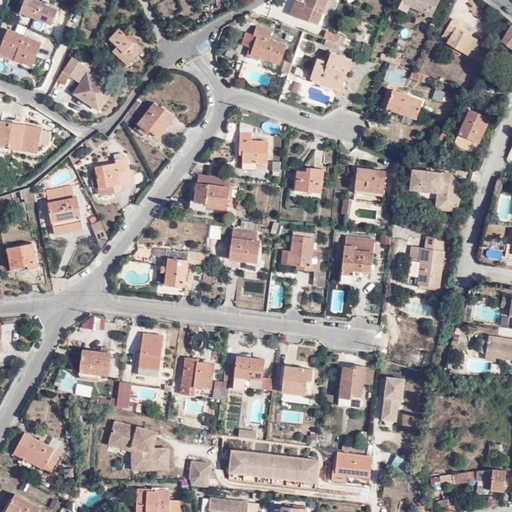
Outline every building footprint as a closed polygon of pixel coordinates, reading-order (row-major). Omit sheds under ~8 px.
[(52,28),(60,5),(46,0),(23,0),(18,17),(52,28)] [(299,18),(318,25),(326,0),(306,0),(305,4),(295,0),(290,14),(294,16),(299,4),(304,6),(299,18)] [(404,0),(403,2),(434,17),(442,0),(404,0)] [(299,18),(304,6),(299,4),(294,16),(299,18)] [(465,35),(467,31),(452,23),(445,36),(448,38),(447,40),(450,42),(448,46),(471,59),(480,43),(471,38),(465,35)] [(255,25),(253,33),(256,35),(252,48),(249,47),(246,54),(259,59),(261,57),(280,63),(286,45),(268,40),(271,30),(255,25)] [(89,30),(79,26),(74,39),(93,47),(95,41),(86,36),(89,30)] [(511,28),(503,41),(511,47),(511,28)] [(127,65),(127,64),(141,49),(120,29),(110,40),(117,46),(113,51),(127,65)] [(43,45),(8,30),(0,49),(17,57),(16,60),(33,67),(43,45)] [(327,30),(323,38),(338,43),(341,35),(327,30)] [(256,35),(253,33),(246,31),(241,44),(249,47),(252,48),(256,35)] [(117,46),(110,40),(106,45),(113,51),(117,46)] [(511,51),(511,47),(503,41),(502,44),(511,51)] [(17,57),(0,49),(0,53),(16,60),(17,57)] [(342,89),(352,59),(332,52),(328,62),(318,58),(311,77),(342,89)] [(64,85),(79,62),(73,57),(57,80),(64,85)] [(280,70),(289,73),(293,63),(284,60),(280,70)] [(422,74),(414,71),(413,71),(410,78),(419,81),(422,74)] [(74,94),(98,110),(112,89),(87,73),(74,94)] [(299,93),(303,84),(295,82),(292,91),(299,93)] [(416,119),(423,101),(393,90),(386,108),(416,119)] [(151,128),(153,131),(160,136),(176,116),(163,106),(161,108),(155,103),(139,123),(148,131),(151,128)] [(464,129),(472,111),(469,110),(460,128),(464,129)] [(453,143),(474,153),(488,119),(472,111),(464,129),(460,128),(453,143)] [(10,148),(26,151),(31,125),(20,123),(13,122),(0,119),(0,120),(0,151),(9,153),(10,148)] [(148,137),(153,131),(151,128),(148,131),(139,123),(135,127),(148,137)] [(31,125),(26,151),(36,152),(38,145),(49,146),(51,132),(42,130),(41,127),(31,125)] [(242,127),(241,134),(253,135),(254,128),(242,127)] [(253,135),(241,134),(238,155),(243,155),(242,171),(255,171),(256,165),(267,165),(269,143),(252,142),(253,135)] [(103,150),(105,159),(112,157),(109,148),(103,150)] [(93,168),(98,188),(112,186),(111,182),(119,181),(117,173),(125,172),(121,155),(113,156),(115,164),(93,168)] [(354,190),(383,194),(387,172),(358,168),(354,190)] [(320,195),(323,173),(306,170),(306,174),(296,172),(295,191),(320,195)] [(442,173),(413,170),(410,189),(439,193),(437,208),(455,210),(463,186),(450,184),(451,175),(441,174),(442,173)] [(127,182),(125,172),(117,173),(119,181),(119,183),(127,182)] [(195,175),(194,183),(228,187),(229,179),(195,175)] [(194,183),(191,202),(203,203),(203,206),(225,208),(228,187),(194,183)] [(25,203),(36,201),(33,185),(20,189),(21,198),(25,198),(25,203)] [(74,198),(72,186),(46,192),(54,235),(84,230),(77,197),(74,198)] [(112,186),(98,188),(99,195),(113,192),(112,186)] [(350,215),(352,200),(344,199),(341,214),(350,215)] [(243,210),(244,201),(237,200),(235,209),(243,210)] [(240,229),(256,231),(256,227),(253,226),(254,222),(242,220),(240,229)] [(102,222),(92,225),(99,246),(109,243),(102,222)] [(209,238),(220,239),(222,227),(211,226),(209,238)] [(256,240),(258,231),(256,231),(240,229),(233,228),(232,236),(256,240)] [(291,235),(290,249),(289,263),(295,264),(294,268),(316,271),(318,251),(311,250),(312,238),(291,235)] [(260,240),(256,240),(232,236),(228,258),(247,261),(248,257),(258,258),(260,240)] [(441,250),(442,241),(425,238),(424,247),(420,247),(417,260),(420,261),(417,284),(438,287),(444,251),(441,250)] [(347,241),(344,273),(353,274),(364,275),(364,271),(374,271),(377,243),(358,240),(357,242),(347,241)] [(8,249),(11,268),(29,265),(30,269),(38,268),(34,244),(8,249)] [(192,263),(193,258),(194,252),(165,248),(163,257),(166,258),(163,282),(181,285),(185,262),(192,263)] [(289,263),(290,249),(282,248),(280,262),(289,263)] [(488,261),(501,260),(501,249),(487,250),(488,261)] [(324,272),(316,271),(314,285),(322,286),(324,272)] [(353,274),(344,273),(343,281),(353,281),(353,274)] [(511,298),(502,297),(500,306),(509,308),(508,315),(511,315),(511,298)] [(105,326),(105,316),(87,316),(87,326),(105,326)] [(157,377),(162,336),(143,334),(138,375),(157,377)] [(511,339),(488,335),(484,356),(494,357),(511,360),(511,339)] [(425,349),(413,346),(409,366),(421,369),(425,349)] [(81,351),(79,371),(98,373),(98,378),(107,379),(110,356),(108,355),(108,352),(98,350),(98,354),(81,351)] [(271,370),(274,354),(267,353),(265,369),(271,370)] [(245,378),(250,379),(261,380),(262,378),(264,360),(236,357),(233,389),(243,390),(245,378)] [(211,389),(213,364),(197,363),(197,360),(185,358),(181,395),(194,397),(196,387),(211,389)] [(296,367),(308,369),(310,361),(296,359),(296,367)] [(231,366),(224,365),(223,380),(230,381),(231,366)] [(306,379),(310,379),(311,369),(308,369),(296,367),(283,366),(281,393),(305,395),(306,379)] [(342,368),(338,398),(350,399),(350,395),(361,396),(362,385),(363,367),(352,366),(352,369),(342,368)] [(375,368),(363,367),(362,385),(373,386),(375,368)] [(397,419),(405,373),(386,370),(379,416),(397,419)] [(75,390),(77,373),(64,371),(62,388),(75,390)] [(128,406),(133,380),(120,378),(115,404),(128,406)] [(272,379),(262,378),(261,380),(261,387),(260,390),(271,391),(272,379)] [(261,380),(250,379),(250,386),(261,387),(261,380)] [(214,388),(222,389),(222,382),(216,380),(214,388)] [(140,409),(141,402),(134,401),(137,382),(133,382),(129,407),(140,409)] [(213,399),(221,400),(222,389),(214,388),(213,399)] [(350,399),(338,398),(338,405),(359,407),(360,400),(350,399)] [(182,424),(202,429),(203,418),(184,415),(182,424)] [(135,459),(135,468),(169,468),(169,447),(154,447),(159,431),(138,425),(138,427),(116,420),(110,439),(137,447),(137,459),(135,459)] [(239,437),(257,439),(257,431),(240,430),(239,437)] [(51,471),(62,451),(26,431),(15,451),(51,471)] [(132,469),(135,468),(135,459),(137,459),(137,447),(110,439),(109,443),(132,450),(132,469)] [(314,488),(317,459),(231,449),(228,478),(314,488)] [(370,480),(372,457),(367,456),(338,452),(336,469),(335,472),(345,473),(362,476),(362,479),(370,480)] [(410,463),(397,455),(392,467),(404,473),(410,463)] [(190,484),(208,486),(210,463),(190,460),(189,475),(189,478),(190,484)] [(344,481),(345,473),(335,472),(336,469),(333,469),(332,480),(344,481)] [(486,489),(504,490),(506,470),(492,469),(492,470),(487,470),(486,489)] [(481,470),(453,475),(455,484),(470,481),(469,477),(482,474),(481,470)] [(453,475),(440,477),(442,486),(455,484),(453,475)] [(181,511),(182,501),(172,501),(171,492),(138,491),(138,511),(181,511)] [(18,494),(9,510),(13,511),(39,511),(42,507),(18,494)] [(210,496),(207,511),(246,511),(248,500),(210,496)] [(455,511),(452,496),(444,498),(444,499),(446,511),(455,511)] [(437,511),(446,511),(444,499),(435,500),(437,511)]
